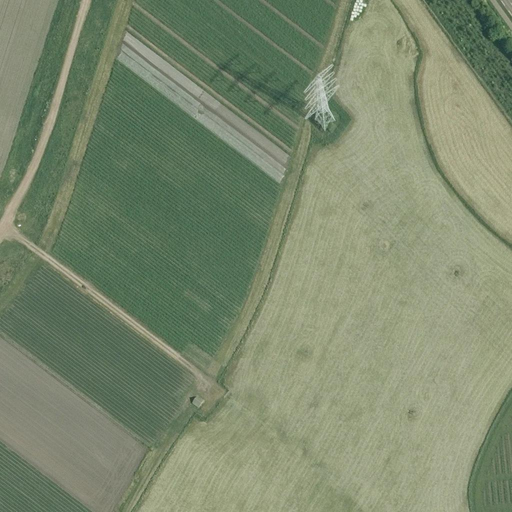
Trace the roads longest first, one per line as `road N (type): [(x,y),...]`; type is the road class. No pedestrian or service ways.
road 1 (track): [(5,223),(211,386)]
road 2 (track): [(0,232),(29,185),(89,0)]
